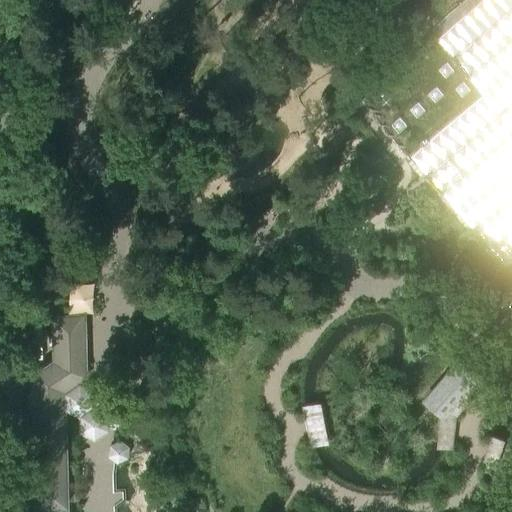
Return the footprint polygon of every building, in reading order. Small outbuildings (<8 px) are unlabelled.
[(511,0),(473,0),(436,31),(359,94),(410,148),(456,202),(502,256),(511,247),(511,0)] [(50,184),(51,184),(51,182),(52,180),(52,179),(52,177),(50,174),(48,172),(46,172),(45,172),(43,172),(40,174),(40,175),(42,178),(44,181),(46,182),(49,184),(50,184)] [(511,298),(503,297),(488,302),(487,312),(503,315),(511,322),(511,298)] [(64,438),(64,432),(63,410),(66,410),(69,408),(69,391),(91,378),(90,353),(86,351),(84,351),(83,312),(53,313),(54,358),(32,371),(38,508),(60,507),(63,507),(66,507),(64,438)] [(444,375),(424,397),(441,412),(442,412),(471,378),(479,385),(484,379),(476,373),(475,374),(457,359),(450,367),(444,375)] [(327,445),(319,403),(316,404),(305,406),(301,407),(303,416),(306,432),(309,449),(315,448),(324,446),(327,445)] [(441,412),(438,444),(445,445),(451,445),(452,441),(452,438),(454,417),(454,413),(442,412),(441,412)] [(491,436),(489,436),(486,447),(480,465),(479,468),(489,472),(494,474),(505,441),(503,441),(491,436)]
